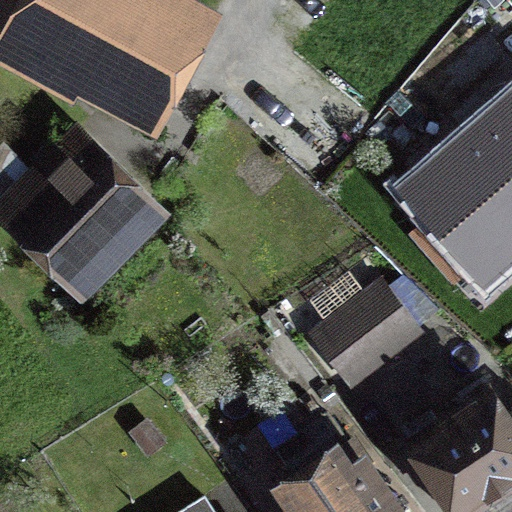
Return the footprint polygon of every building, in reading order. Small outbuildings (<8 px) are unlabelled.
[(0,0),(0,39),(6,29),(151,108),(198,21),(157,0),(0,0)] [(478,37),(434,76),(455,99),(498,60),(478,37)] [(511,99),(413,187),(438,215),(418,233),(454,273),(473,256),(483,268),(511,242),(511,99)] [(47,152),(0,200),(81,278),(148,210),(81,145),(61,165),(47,152)] [(420,327),(383,280),(313,333),(350,380),(420,327)] [(416,435),(410,440),(458,511),(494,511),(511,500),(511,425),(487,388),(430,427),(422,415),(409,424),(416,435)] [(286,485),(301,506),(292,511),(393,511),(361,465),(348,474),(333,453),(319,433),(282,459),(296,479),(286,485)] [(215,511),(206,496),(179,511),(215,511)]
